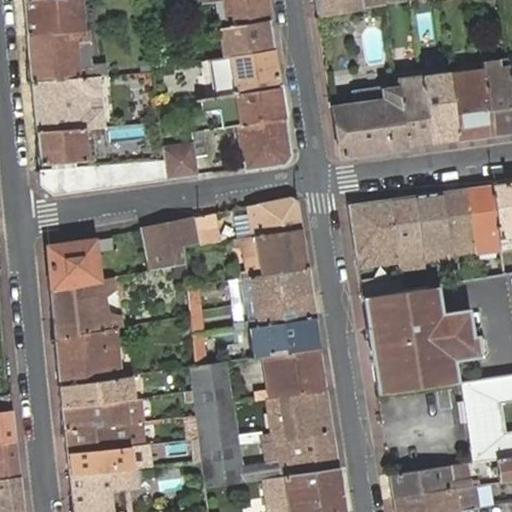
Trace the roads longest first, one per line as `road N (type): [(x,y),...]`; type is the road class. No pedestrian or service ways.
road 1 (residential): [(316,175),(367,511)]
road 2 (residential): [(316,175),(22,218)]
road 3 (residential): [(22,218),(49,511)]
road 4 (residential): [(1,0),(22,218)]
road 5 (residential): [(511,150),(316,175)]
road 6 (residential): [(290,0),(316,175)]
